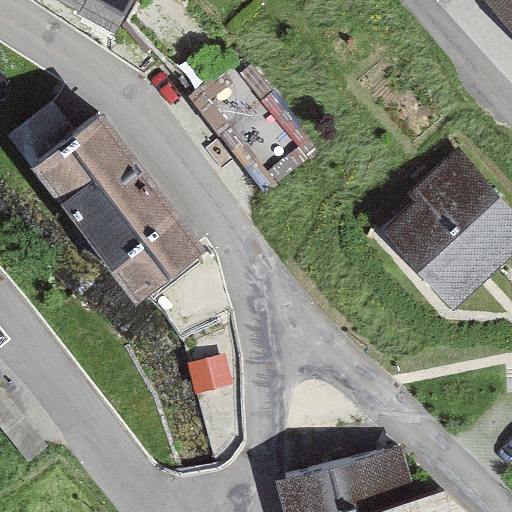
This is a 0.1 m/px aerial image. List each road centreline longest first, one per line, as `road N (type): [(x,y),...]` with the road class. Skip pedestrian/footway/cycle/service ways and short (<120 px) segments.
road 1 (residential): [(0,17),(123,100),(241,243),(279,324)]
road 2 (residential): [(279,324),(419,416),(506,511)]
road 3 (residential): [(0,304),(168,511)]
road 4 (residential): [(279,324),(248,511)]
